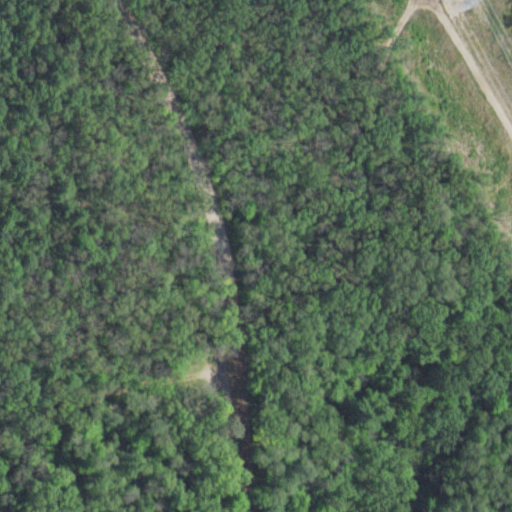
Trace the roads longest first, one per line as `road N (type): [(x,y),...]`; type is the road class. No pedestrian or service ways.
road 1 (residential): [(114,0),(163,82),(204,190),(231,304),(240,463)]
road 2 (track): [(240,463),(0,462)]
